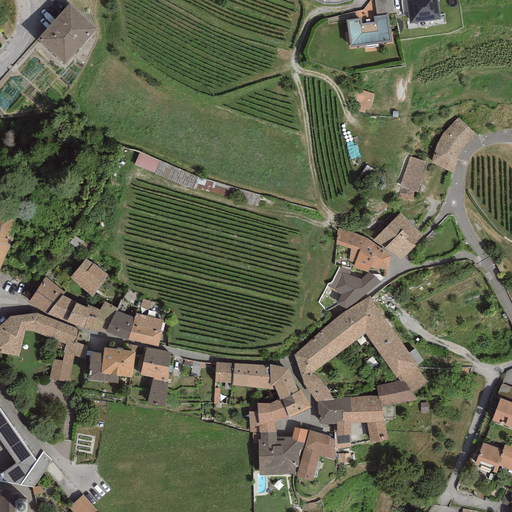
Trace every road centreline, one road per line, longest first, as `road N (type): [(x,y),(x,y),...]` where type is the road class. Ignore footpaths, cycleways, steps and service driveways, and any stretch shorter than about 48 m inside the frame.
road 1 (residential): [(511,145),(488,143),(467,157),(455,203),(511,312)]
road 2 (track): [(294,65),(322,213),(371,240)]
road 3 (track): [(363,0),(359,8),(311,18),(294,65),(336,89),(358,128)]
